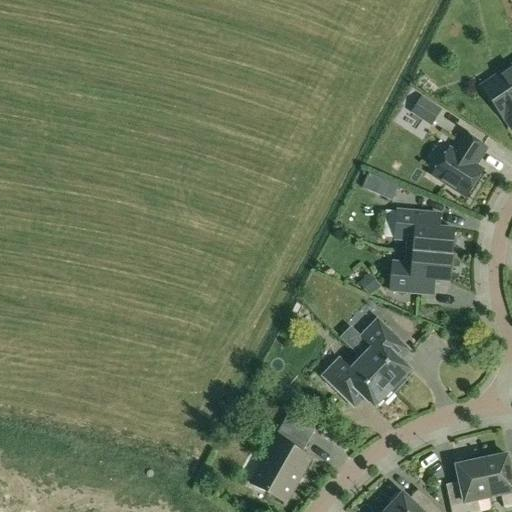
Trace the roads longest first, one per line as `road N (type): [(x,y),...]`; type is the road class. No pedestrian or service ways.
road 1 (residential): [(313,511),(386,444),(441,417),(511,401)]
road 2 (residential): [(511,340),(496,273),(511,211)]
